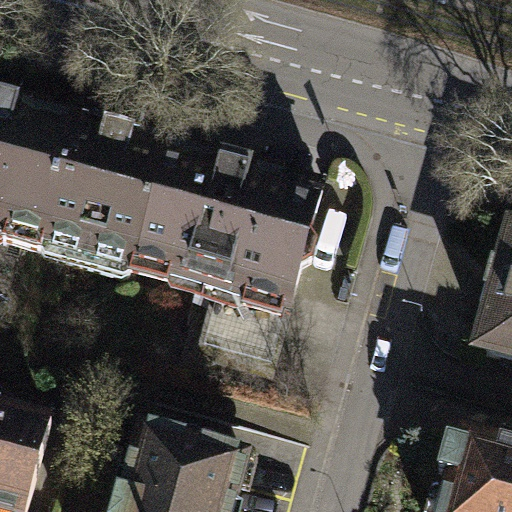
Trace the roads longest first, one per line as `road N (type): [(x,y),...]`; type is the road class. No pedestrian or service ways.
road 1 (residential): [(451,98),(344,511)]
road 2 (tertiary): [(123,0),(451,98)]
